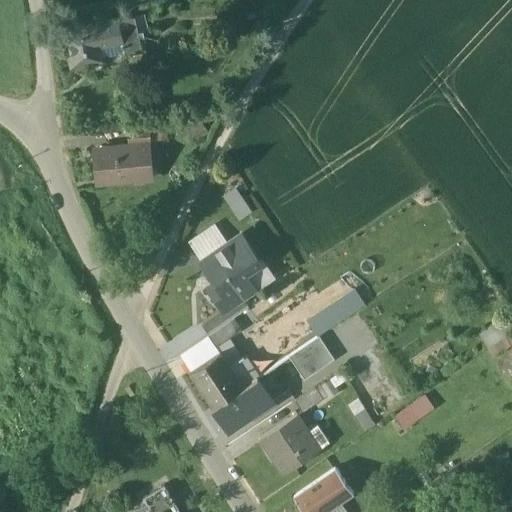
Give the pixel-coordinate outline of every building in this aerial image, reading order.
[(143,51),(135,17),(120,20),(123,35),(121,36),(125,53),(126,55),(143,51)] [(120,20),(65,31),(72,66),(103,59),(102,57),(99,40),(121,36),(123,35),(120,20)] [(121,36),(99,40),(102,57),(125,53),(121,36)] [(150,126),(127,127),(128,144),(129,147),(146,145),(146,144),(152,144),(150,126)] [(146,145),(129,147),(128,144),(117,145),(117,148),(98,149),(100,180),(118,179),(118,181),(132,180),(131,178),(149,176),(146,145)] [(241,186),(228,191),(237,216),(250,212),(241,186)] [(241,234),(202,261),(216,281),(209,286),(224,308),(224,309),(242,296),(254,288),(242,271),(259,260),(241,234)] [(307,320),(318,337),(364,305),(353,289),(307,320)] [(242,296),(224,309),(224,308),(201,323),(208,334),(233,317),(249,306),(242,296)] [(511,344),(511,313),(481,331),(494,354),(511,344)] [(233,317),(208,334),(216,346),(242,329),(233,317)] [(334,360),(320,336),(318,337),(288,356),(303,379),(334,360)] [(220,352),(191,371),(214,406),(243,386),(220,352)] [(243,386),(214,406),(229,429),(273,400),(258,377),(243,386)] [(315,387),(295,400),(303,411),(323,398),(315,387)] [(407,428),(435,405),(425,392),(396,414),(407,428)] [(321,448),(297,413),(260,437),(284,473),(321,448)] [(336,467),(294,496),(305,511),(325,511),(354,493),(336,467)] [(146,511),(177,511),(162,488),(143,500),(149,510),(146,511)]
